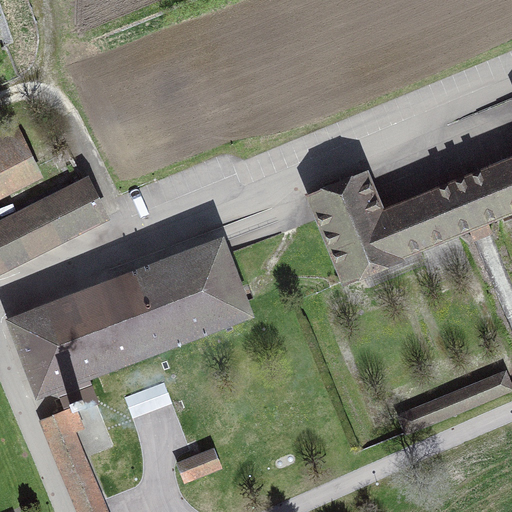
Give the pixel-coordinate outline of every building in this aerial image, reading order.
[(17,130),(0,138),(0,199),(40,181),(17,130)] [(90,174),(0,217),(0,275),(113,220),(90,174)] [(511,230),(511,175),(392,223),(374,181),(316,205),(352,295),(511,230)] [(262,311),(225,234),(6,313),(39,392),(262,311)] [(511,389),(502,366),(402,410),(414,437),(511,393),(511,389)] [(109,511),(68,406),(43,415),(81,511),(109,511)] [(217,453),(182,466),(189,484),(224,471),(217,453)]
